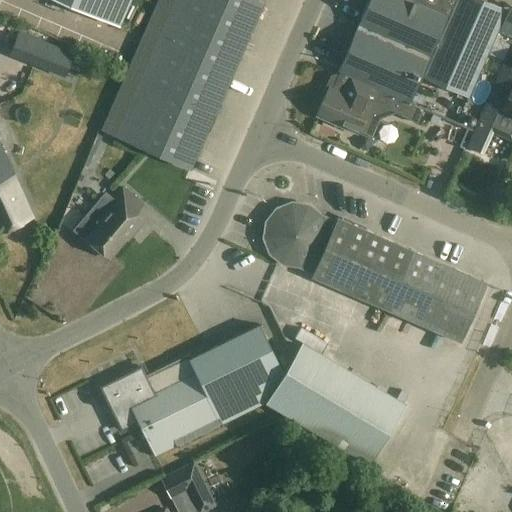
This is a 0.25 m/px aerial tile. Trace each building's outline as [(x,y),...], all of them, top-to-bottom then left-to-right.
[(129,0),(59,0),(118,25),(129,0)] [(174,0),(115,137),(190,170),(263,3),(256,0),(174,0)] [(454,0),(453,0),(368,0),(338,71),(341,72),(391,94),(410,102),(454,0)] [(455,0),(421,78),(469,99),(508,11),(483,0),(455,0)] [(511,67),(511,68),(511,84),(500,79),(490,103),(503,109),(501,112),(511,117),(511,67)] [(391,94),(341,72),(340,76),(336,75),(331,77),(323,94),(325,99),(318,116),(357,133),(371,99),(386,105),(391,94)] [(19,133),(78,114),(71,94),(12,114),(19,133)] [(487,135),(475,135),(476,157),(487,157),(487,135)] [(0,233),(34,218),(0,145),(0,233)] [(143,205),(123,188),(114,199),(117,202),(86,238),(110,258),(132,232),(134,233),(143,222),(135,215),(143,205)] [(308,205),(292,203),(277,209),(267,222),(264,238),(270,254),(283,264),(299,267),(314,273),(312,277),(461,342),(487,283),(338,218),(336,222),(321,216),(308,205)] [(42,232),(42,244),(57,244),(57,232),(42,232)] [(295,296),(301,282),(282,274),(276,288),(295,296)] [(147,328),(152,338),(183,323),(178,312),(147,328)] [(349,322),(349,331),(372,330),(371,321),(349,322)] [(282,372),(259,326),(190,360),(191,363),(150,384),(142,367),(100,387),(121,431),(138,422),(155,456),(264,402),(369,465),(405,405),(301,342),(282,372)] [(246,425),(222,430),(224,441),(248,436),(246,425)] [(461,454),(457,463),(471,471),(476,461),(461,454)] [(202,511),(215,506),(194,462),(160,478),(171,500),(187,491),(197,511),(202,511)] [(462,497),(469,480),(451,473),(445,490),(462,497)]
